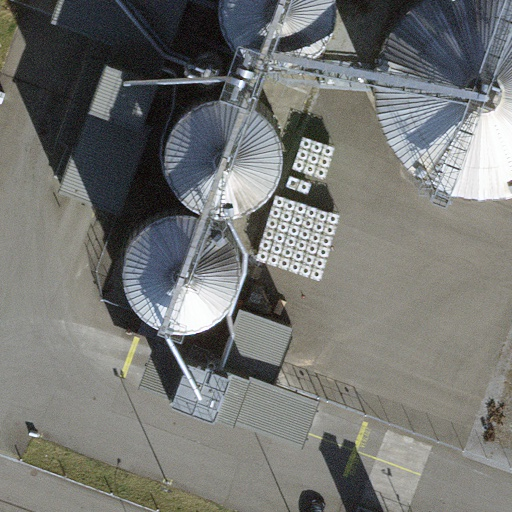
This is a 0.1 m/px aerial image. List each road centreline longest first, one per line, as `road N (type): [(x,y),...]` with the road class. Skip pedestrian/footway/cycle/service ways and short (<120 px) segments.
road 1 (unknown): [(511,488),(435,442),(380,400),(357,370),(322,197)]
road 2 (unknown): [(0,361),(115,34)]
